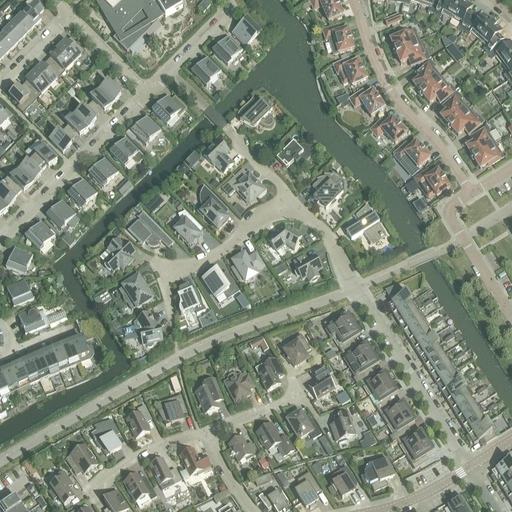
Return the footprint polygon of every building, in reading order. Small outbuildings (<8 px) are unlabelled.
[(95,0),(101,10),(106,4),(113,11),(118,6),(133,21),(117,36),(113,39),(127,53),(165,17),(164,16),(167,13),(170,17),(182,10),(176,0),(95,0)] [(327,0),(326,0),(312,0),(310,1),(314,11),(322,7),(329,23),(343,16),(335,0),(327,0)] [(422,0),(420,5),(430,9),(429,12),(435,14),(441,1),(438,0),(422,0)] [(441,0),(441,1),(435,14),(440,18),(442,14),(451,20),(463,0),(462,0),(463,0),(462,0),(441,0)] [(463,0),(451,20),(461,25),(459,29),(464,32),(473,20),(477,14),(470,10),(472,6),(466,2),(463,0)] [(201,5),(207,10),(211,6),(205,1),(201,5)] [(35,2),(20,17),(33,30),(42,21),(40,20),(38,17),(44,11),(35,2)] [(115,33),(117,36),(133,21),(118,6),(113,11),(106,4),(101,10),(114,32),(114,33),(115,33)] [(10,7),(7,5),(1,11),(4,13),(10,7)] [(473,20),(464,32),(468,36),(471,33),(479,40),(496,22),(495,22),(494,23),(491,21),(486,16),(482,20),(477,14),(473,20)] [(399,15),(385,21),(388,27),(401,21),(399,15)] [(20,17),(12,26),(25,39),(33,30),(20,17)] [(247,20),(232,35),(246,48),(246,49),(261,34),(261,33),(247,19),(246,19),(247,20)] [(496,22),(479,40),(487,47),(484,50),(489,54),(500,44),(495,39),(502,31),(497,26),(494,24),(496,22)] [(16,47),(25,39),(12,26),(3,34),(16,47)] [(328,40),(333,56),(354,50),(348,30),(340,32),(338,26),(323,31),(326,41),(328,40)] [(394,53),(419,42),(414,30),(391,40),(396,52),(394,53)] [(0,48),(8,56),(16,47),(3,34),(0,37),(0,48)] [(213,52),(228,67),(228,66),(243,51),(242,51),(229,38),(229,37),(214,52),(213,52)] [(58,50),(73,65),(85,53),(71,38),(67,42),(66,42),(58,50)] [(475,40),(467,53),(473,57),(482,44),(475,40)] [(424,54),(419,42),(394,53),(394,54),(396,53),(401,64),(412,60),(414,65),(411,67),(429,59),(426,53),(424,54)] [(500,44),(489,54),(492,59),(495,57),(502,66),(511,58),(511,44),(504,50),(500,44)] [(61,77),(73,65),(58,50),(50,58),(51,58),(47,62),(61,77)] [(192,73),(207,88),(207,87),(222,72),(221,72),(208,59),(208,58),(193,73),(192,73)] [(511,58),(502,66),(508,74),(505,77),(509,82),(511,79),(511,58)] [(343,62),(334,66),(338,76),(339,75),(343,86),(350,83),(353,88),(367,81),(358,62),(351,65),(348,59),(347,60),(343,62)] [(49,89),(61,77),(47,62),(43,66),(42,66),(34,73),(49,89)] [(419,96),(420,96),(441,78),(433,69),(435,67),(431,62),(415,74),(416,75),(418,73),(422,77),(413,85),(421,94),(419,96)] [(27,82),(23,86),(38,101),(49,89),(34,73),(26,81),(27,82)] [(441,78),(420,96),(422,95),(430,105),(439,97),(442,102),(440,104),(455,92),(451,86),(449,88),(441,78)] [(99,91),(99,92),(113,106),(114,106),(113,105),(119,99),(117,97),(123,91),(114,82),(110,86),(108,84),(100,92),(99,91)] [(38,101),(23,86),(19,90),(18,89),(10,97),(19,106),(17,108),(23,115),(38,101)] [(363,91),(349,100),(355,109),(362,104),(372,118),(385,109),(373,92),(366,96),(363,91)] [(93,102),(89,106),(98,115),(104,109),(107,112),(113,106),(99,92),(91,100),(93,102)] [(448,128),(468,110),(460,101),(462,99),(457,94),(443,107),(443,108),(446,105),(449,109),(441,117),(449,127),(448,128)] [(217,95),(213,99),(217,103),(221,99),(217,95)] [(153,111),(153,112),(167,126),(167,125),(178,115),(179,117),(186,110),(187,110),(175,98),(172,101),(169,97),(168,97),(153,111)] [(247,105),(245,107),(243,108),(241,111),(240,112),(239,113),(239,114),(238,115),(239,115),(245,118),(240,123),(254,130),(259,125),(266,129),(268,129),(271,129),(272,127),(274,126),(274,123),(274,121),(273,119),(269,115),(272,112),(262,101),(258,105),(253,99),(251,101),(250,102),(249,103),(247,105)] [(74,116),(89,130),(95,124),(92,121),(98,115),(89,106),(85,110),(83,108),(75,116),(74,116)] [(0,129),(13,116),(7,110),(2,114),(0,111),(0,129)] [(477,119),(468,110),(448,128),(448,129),(450,127),(458,137),(467,129),(471,133),(468,135),(469,136),(483,123),(479,117),(477,119)] [(88,130),(88,131),(89,130),(74,116),(74,117),(66,125),(68,127),(64,131),(74,140),(80,134),(82,136),(88,130)] [(148,118),(147,118),(132,133),(146,147),(161,132),(161,131),(160,131),(147,118),(148,118)] [(386,125),(382,120),(370,131),(378,139),(384,133),(395,145),(407,134),(393,119),(386,125)] [(471,160),(472,160),(495,145),(489,135),(491,133),(487,128),(470,138),(471,139),(474,137),(477,142),(467,148),(473,159),(471,160)] [(496,129),(491,132),(496,141),(501,138),(496,129)] [(74,140),(64,131),(60,135),(58,133),(50,141),(63,155),(70,148),(68,146),(74,140)] [(10,132),(7,135),(14,142),(17,139),(10,132)] [(124,168),(128,165),(132,160),(138,165),(144,159),(145,159),(140,153),(139,152),(139,153),(126,139),(111,154),(115,159),(115,160),(119,164),(120,163),(124,168)] [(203,156),(214,167),(215,166),(224,174),(233,165),(227,159),(224,157),(229,152),(226,150),(226,148),(226,146),(225,145),(223,144),(221,144),(218,141),(213,147),(211,147),(208,150),(208,151),(203,156)] [(9,143),(3,149),(5,152),(11,145),(9,143)] [(294,143),(277,160),(287,170),(294,163),(296,166),(300,162),(302,162),(307,161),(310,157),(311,152),(308,148),(304,145),(299,146),(297,147),(294,143)] [(406,144),(394,155),(401,163),(412,175),(418,170),(430,159),(417,143),(410,149),(406,144)] [(57,161),(41,145),(29,157),(43,171),(49,165),(51,167),(57,161)] [(504,159),(495,145),(472,160),(474,159),(480,170),(491,163),(493,165),(504,159)] [(29,157),(16,169),(19,172),(32,186),(39,179),(37,177),(43,171),(29,157)] [(105,160),(89,175),(94,180),(93,181),(98,185),(98,184),(103,189),(119,174),(118,173),(118,174),(105,161),(105,160)] [(184,166),(179,171),(183,175),(188,170),(184,166)] [(428,171),(415,180),(416,181),(420,187),(420,188),(424,193),(431,189),(436,196),(437,198),(450,189),(438,171),(431,176),(428,171)] [(24,189),(26,192),(32,186),(19,172),(11,180),(9,177),(4,182),(8,186),(18,195),(24,189)] [(235,177),(222,189),(229,197),(237,190),(249,204),(258,196),(260,196),(265,192),(265,190),(260,185),(258,185),(254,181),(255,180),(250,173),(240,182),(235,177)] [(312,187),(319,192),(313,198),(319,204),(317,205),(319,207),(320,208),(322,209),(324,209),(326,211),(329,208),(330,209),(332,208),(333,207),(335,206),(336,204),(337,202),(336,201),(343,194),(336,187),(343,180),(342,179),(340,178),(338,177),(337,176),(336,175),(334,175),(333,174),(332,174),(332,176),(330,175),(328,175),(326,175),(324,175),(324,178),(322,178),(320,178),(319,179),(317,180),(318,182),(316,183),(315,184),(314,186),(313,186),(312,187)] [(84,181),(68,196),(73,201),(72,202),(77,206),(77,205),(82,210),(98,195),(97,194),(97,195),(84,182),(84,181)] [(127,182),(123,186),(128,191),(132,187),(127,182)] [(0,202),(8,210),(14,204),(12,201),(18,195),(8,186),(4,190),(2,188),(0,190),(0,202)] [(203,208),(198,213),(203,218),(205,217),(217,229),(221,226),(222,227),(229,221),(223,215),(228,210),(204,187),(203,188),(202,189),(202,190),(201,191),(201,193),(200,194),(210,204),(207,208),(205,205),(203,208)] [(420,201),(413,206),(419,214),(426,210),(420,201)] [(63,202),(47,217),(52,222),(51,223),(55,227),(56,226),(61,231),(67,225),(74,229),(79,222),(74,218),(76,216),(76,215),(76,216),(63,203),(63,202)] [(150,203),(145,207),(152,214),(156,210),(150,203)] [(361,224),(347,233),(351,241),(364,233),(370,245),(381,238),(381,239),(383,237),(386,235),(379,224),(379,223),(375,216),(374,216),(367,205),(367,206),(356,216),(361,224)] [(139,206),(135,210),(139,215),(143,211),(139,206)] [(191,245),(192,247),(197,242),(196,241),(200,236),(197,233),(202,229),(185,212),(178,215),(182,224),(175,231),(180,236),(183,243),(186,242),(190,246),(191,245)] [(129,231),(143,245),(146,242),(148,244),(147,245),(148,246),(150,247),(152,248),(154,248),(156,248),(158,247),(159,246),(161,245),(160,244),(160,245),(159,244),(161,242),(169,250),(168,249),(173,244),(143,214),(138,219),(137,218),(140,221),(129,231)] [(42,223),(41,223),(26,238),(31,243),(30,244),(34,248),(35,247),(40,252),(55,237),(55,236),(55,237),(42,224),(42,223)] [(275,234),(267,241),(277,252),(286,245),(294,250),(302,237),(285,226),(279,231),(278,231),(278,232),(275,234)] [(123,271),(134,261),(128,255),(133,251),(125,242),(123,244),(119,240),(108,250),(112,254),(103,263),(105,265),(105,267),(106,268),(108,271),(110,272),(111,272),(113,274),(120,268),(123,271)] [(16,249),(15,249),(7,269),(13,272),(13,273),(18,275),(19,274),(25,277),(33,256),(32,257),(15,250),(16,249)] [(242,257),(235,262),(236,263),(234,264),(236,268),(233,270),(238,278),(241,276),(245,282),(247,281),(248,282),(255,277),(254,276),(256,275),(255,273),(263,268),(256,255),(247,261),(245,257),(243,258),(242,257)] [(303,256),(293,262),(296,267),(295,268),(297,271),(296,272),(295,274),(297,277),(300,278),(301,277),(303,281),(307,278),(310,283),(312,282),(313,283),(317,281),(318,279),(319,278),(317,273),(322,270),(314,257),(306,261),(303,256)] [(203,281),(216,299),(223,294),(228,300),(240,292),(227,272),(220,277),(219,274),(216,276),(214,273),(203,281)] [(126,303),(128,304),(132,311),(136,308),(137,309),(153,300),(147,292),(148,291),(144,285),(143,286),(138,278),(123,287),(124,289),(120,291),(124,298),(124,300),(124,301),(125,302),(126,303)] [(7,289),(7,290),(15,310),(33,302),(25,282),(24,282),(7,290),(7,289)] [(178,298),(178,299),(179,300),(179,301),(180,302),(180,303),(180,305),(180,306),(180,307),(180,308),(180,309),(180,310),(180,312),(180,313),(180,314),(181,315),(181,316),(182,316),(181,315),(194,310),(197,315),(205,312),(206,312),(205,310),(204,308),(203,306),(202,303),(202,301),(201,299),(200,297),(199,295),(198,293),(197,291),(195,289),(190,292),(187,284),(187,285),(187,287),(179,290),(182,297),(179,298),(178,298)] [(393,315),(410,304),(412,303),(403,288),(401,290),(398,285),(385,291),(392,303),(387,306),(393,315)] [(107,293),(95,301),(99,308),(111,300),(107,293)] [(419,311),(420,310),(415,301),(412,303),(410,304),(393,315),(398,324),(419,311)] [(19,317),(18,317),(27,337),(33,334),(34,335),(39,333),(39,332),(45,329),(36,309),(36,310),(19,317)] [(404,332),(425,319),(419,311),(398,324),(404,332)] [(63,312),(47,319),(51,329),(68,322),(63,312)] [(217,322),(212,312),(210,313),(209,314),(208,315),(207,316),(206,316),(205,317),(203,318),(204,318),(207,327),(217,322)] [(156,327),(153,322),(154,322),(149,314),(137,321),(137,322),(134,324),(135,330),(137,338),(141,338),(143,346),(146,346),(146,347),(147,348),(149,349),(151,349),(153,347),(154,345),(153,344),(163,342),(159,327),(156,327)] [(333,339),(355,325),(351,318),(350,319),(348,316),(338,323),(334,317),(324,324),(333,339)] [(409,341),(430,328),(425,319),(404,332),(409,341)] [(111,324),(115,331),(121,327),(116,320),(111,324)] [(133,320),(121,328),(122,333),(135,330),(134,324),(133,320)] [(342,353),(353,347),(350,341),(360,335),(358,332),(359,331),(355,325),(333,339),(342,353)] [(121,328),(113,334),(116,338),(123,337),(122,333),(121,328)] [(430,328),(409,341),(414,349),(434,337),(433,337),(432,338),(427,330),(430,328)] [(90,336),(85,337),(87,342),(95,339),(97,338),(95,334),(90,336)] [(292,363),(295,368),(294,368),(295,368),(308,360),(308,359),(305,354),(311,351),(311,350),(310,350),(302,336),(301,335),(290,343),(292,346),(284,351),(285,352),(286,353),(283,357),(289,363),(290,363),(291,363),(292,363)] [(434,337),(414,349),(420,358),(439,346),(434,337)] [(71,343),(80,365),(90,361),(93,359),(94,355),(94,352),(93,349),(91,346),(87,345),(84,344),(82,339),(71,343)] [(252,350),(260,346),(264,352),(268,350),(262,339),(250,345),(252,350)] [(61,347),(70,369),(80,365),(71,343),(61,347)] [(351,368),(374,354),(370,348),(369,348),(367,345),(356,352),(353,347),(342,353),(351,368)] [(425,367),(443,356),(438,347),(439,346),(420,358),(425,367)] [(51,351),(60,373),(70,369),(61,347),(51,351)] [(60,373),(51,351),(41,355),(50,377),(60,373)] [(357,385),(360,383),(371,376),(368,371),(379,364),(377,361),(377,360),(374,354),(351,368),(357,377),(353,379),(357,385)] [(31,360),(40,382),(50,377),(41,355),(31,360)] [(443,356),(425,367),(431,375),(448,364),(443,356)] [(20,364),(30,386),(40,382),(31,360),(20,364)] [(263,366),(255,370),(267,393),(281,386),(278,380),(284,377),(275,360),(269,363),(268,362),(263,365),(263,366)] [(459,370),(453,361),(448,364),(431,375),(436,384),(458,370),(459,370)] [(208,362),(200,365),(203,371),(211,368),(208,362)] [(10,369),(20,391),(30,386),(20,364),(10,369)] [(309,388),(317,401),(335,389),(327,377),(333,374),(329,368),(317,375),(320,381),(309,388)] [(0,373),(10,395),(20,391),(10,369),(0,373)] [(441,393),(459,382),(463,379),(458,370),(436,384),(441,393)] [(10,395),(0,373),(0,398),(1,400),(10,395)] [(228,382),(225,384),(236,403),(251,395),(248,391),(254,388),(248,377),(247,377),(245,374),(241,377),(240,376),(237,377),(236,376),(235,375),(234,375),(233,375),(232,375),(231,375),(230,376),(229,376),(229,377),(228,378),(228,379),(228,380),(228,381),(228,382)] [(360,383),(357,385),(360,383),(369,397),(392,383),(388,377),(387,377),(385,374),(374,381),(371,376),(360,383)] [(441,393),(447,401),(466,389),(468,388),(469,387),(464,378),(463,379),(459,382),(441,393)] [(196,394),(205,415),(219,409),(215,401),(222,398),(215,380),(201,386),(203,391),(196,394)] [(392,383),(369,397),(378,412),(389,405),(386,400),(397,393),(395,390),(396,389),(392,383)] [(468,388),(466,389),(447,401),(452,410),(470,399),(474,396),(468,388)] [(345,393),(340,396),(345,404),(350,401),(345,393)] [(158,411),(163,422),(164,422),(166,427),(171,425),(172,425),(183,421),(182,415),(187,413),(181,396),(161,403),(164,410),(159,412),(158,411)] [(470,399),(452,410),(458,418),(475,408),(470,399)] [(389,405),(378,412),(387,426),(410,412),(406,406),(405,406),(403,403),(392,410),(389,405)] [(463,427),(480,416),(485,414),(479,405),(475,408),(458,418),(463,427)] [(127,421),(136,440),(150,433),(144,421),(150,418),(145,407),(138,410),(140,414),(127,421)] [(410,412),(387,426),(393,435),(390,437),(393,443),(397,441),(407,434),(404,429),(415,422),(413,419),(414,419),(410,412)] [(290,419),(287,421),(299,441),(309,434),(313,440),(321,435),(311,418),(305,422),(301,413),(298,415),(296,413),(289,418),(290,419)] [(346,440),(352,437),(356,436),(348,413),(334,418),(338,429),(332,431),(336,443),(339,442),(339,444),(346,441),(346,440)] [(480,416),(463,427),(468,436),(486,425),(480,416)] [(112,421),(94,427),(98,433),(92,437),(107,457),(112,454),(113,455),(113,454),(121,448),(115,439),(120,435),(112,421)] [(468,436),(474,445),(483,439),(486,445),(496,438),(493,433),(495,432),(496,431),(491,422),(488,424),(487,424),(486,425),(468,436)] [(257,433),(261,440),(260,442),(263,446),(265,446),(268,452),(275,448),(276,449),(277,449),(283,458),(294,452),(286,438),(281,441),(271,425),(267,428),(265,427),(263,427),(261,429),(261,431),(257,433)] [(406,455),(428,441),(424,435),(423,436),(421,433),(411,439),(407,434),(397,441),(406,455)] [(319,441),(322,446),(328,442),(325,437),(319,441)] [(229,446),(239,463),(246,460),(247,462),(259,455),(252,443),(246,446),(242,438),(229,446)] [(428,441),(406,455),(415,470),(426,463),(422,458),(433,451),(431,448),(432,448),(428,441)] [(66,460),(75,474),(80,470),(84,476),(98,466),(94,461),(95,460),(91,453),(89,454),(85,447),(66,460)] [(180,457),(190,478),(197,474),(198,477),(212,470),(205,457),(198,460),(194,450),(187,453),(187,452),(181,454),(182,456),(180,457)] [(511,472),(511,454),(511,453),(497,462),(500,467),(491,473),(497,481),(511,472)] [(341,456),(334,460),(335,460),(338,466),(339,467),(346,463),(341,456)] [(366,475),(362,477),(362,480),(363,482),(364,483),(365,485),(370,483),(374,493),(388,487),(385,481),(388,480),(395,477),(388,463),(386,459),(372,466),(374,470),(365,474),(366,475)] [(163,460),(150,466),(160,486),(163,492),(170,488),(181,483),(175,470),(169,473),(163,460)] [(263,460),(259,463),(264,470),(268,468),(263,460)] [(29,462),(23,466),(30,477),(36,473),(29,462)] [(331,484),(331,485),(337,496),(339,495),(342,500),(349,496),(348,495),(354,491),(352,487),(356,484),(357,484),(348,470),(341,470),(345,477),(332,485),(331,484)] [(511,472),(497,481),(502,490),(511,484),(511,472)] [(64,506),(74,500),(68,490),(72,486),(64,473),(57,478),(59,481),(51,487),(53,490),(49,493),(48,492),(54,502),(54,501),(58,498),(64,506)] [(316,503),(312,497),(321,492),(309,473),(297,481),(302,488),(296,492),(306,509),(309,507),(310,510),(315,507),(316,506),(316,505),(316,504),(316,503)] [(270,475),(255,481),(257,487),(272,481),(270,475)] [(124,483),(128,489),(128,490),(128,492),(130,495),(132,496),(136,503),(139,501),(141,501),(144,499),(145,497),(148,496),(151,501),(157,498),(147,480),(141,483),(137,476),(124,483)] [(511,496),(511,484),(502,490),(508,499),(511,496)] [(35,500),(40,497),(32,486),(27,489),(35,500)] [(264,505),(268,511),(273,508),(275,511),(287,511),(290,511),(286,505),(287,504),(288,505),(282,495),(282,496),(281,497),(276,490),(274,491),(275,491),(264,498),(262,495),(259,498),(264,505)] [(231,497),(228,491),(213,498),(216,504),(231,497)] [(125,511),(128,511),(129,510),(118,493),(104,502),(111,511),(125,511)] [(12,511),(22,506),(16,497),(0,507),(0,510),(1,511),(12,511)] [(451,511),(459,511),(468,507),(462,498),(448,507),(451,511)]
